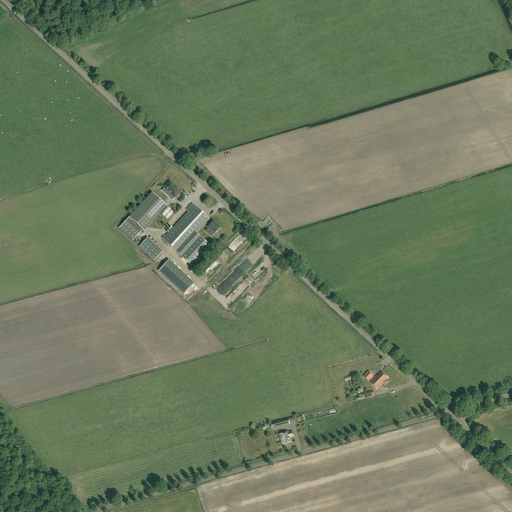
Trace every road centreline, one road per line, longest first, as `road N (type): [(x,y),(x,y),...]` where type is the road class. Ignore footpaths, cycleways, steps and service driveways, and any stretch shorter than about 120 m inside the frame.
road 1 (unclassified): [(444,408),(2,0)]
road 2 (unclassified): [(98,511),(444,408)]
